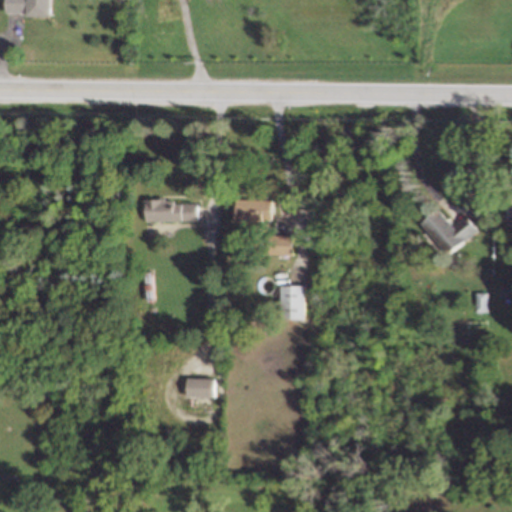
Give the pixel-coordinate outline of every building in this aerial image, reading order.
[(5,0),(6,14),(52,14),(52,0),(5,0)] [(273,222),(272,198),(236,199),(236,223),(273,222)] [(198,220),(198,200),(146,201),(146,221),(198,220)] [(423,223),(450,254),(480,228),(467,214),(455,225),(440,208),(423,223)] [(295,235),(277,234),(276,254),(294,254),(295,235)] [(283,284),(283,318),(308,318),(307,284),(283,284)] [(488,292),(477,292),(477,311),(488,311),(488,292)] [(188,396),(215,396),(215,377),(188,377),(188,396)]
